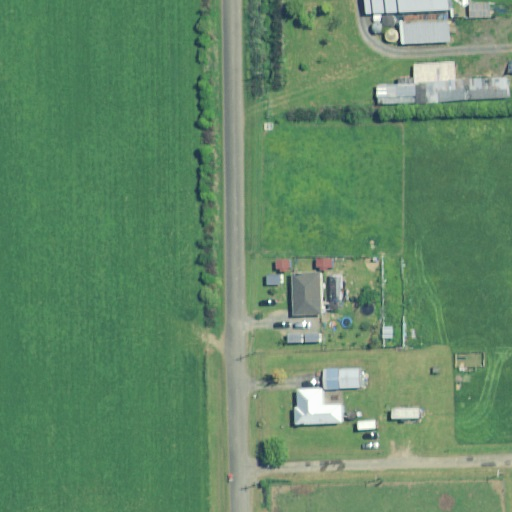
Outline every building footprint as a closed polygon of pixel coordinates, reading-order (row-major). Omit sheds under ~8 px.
[(374,13),(383,13),(454,12),(453,0),(367,0),(368,13),(374,13)] [(491,14),(490,4),(475,6),(476,16),(491,14)] [(453,21),(407,22),(408,44),(453,43),(453,21)] [(380,107),(510,99),(509,78),(457,80),(456,63),(416,65),(417,82),(379,85),(380,107)] [(325,316),(326,274),(296,274),(295,316),(325,316)] [(364,389),(364,370),(326,370),(327,389),(364,389)] [(325,404),(325,390),(301,391),(301,408),(298,408),(299,424),(345,423),(345,404),(325,404)] [(378,425),(363,425),(363,436),(378,436),(378,425)]
